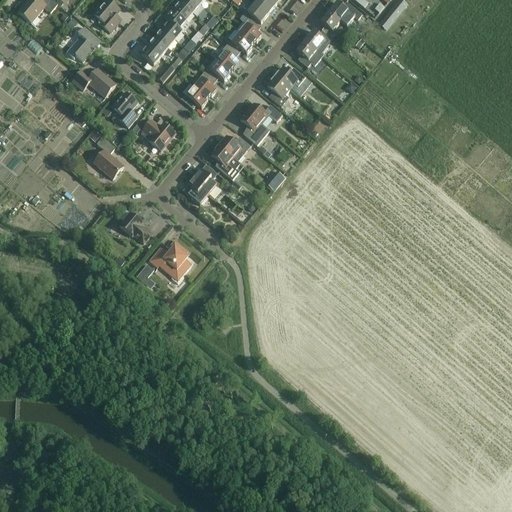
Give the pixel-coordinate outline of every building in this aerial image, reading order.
[(50,16),(58,7),(49,0),(42,0),(40,3),(37,0),(30,0),(18,15),(31,26),(44,11),(50,16)] [(193,16),(200,8),(190,0),(184,0),(180,5),(193,16)] [(268,17),(276,7),(267,0),(260,0),(255,6),(268,17)] [(362,2),(364,0),(354,0),(353,2),(364,11),(368,6),(362,2)] [(64,5),(59,1),(56,5),(61,9),(64,5)] [(392,11),(384,20),(391,27),(407,8),(400,1),(392,11)] [(110,35),(119,25),(114,21),(114,19),(120,13),(107,2),(94,17),(99,22),(98,23),(98,25),(110,35)] [(186,24),(193,16),(180,5),(173,13),(186,24)] [(261,26),(268,17),(255,6),(247,15),(261,26)] [(343,9),(337,6),(329,16),(340,25),(347,30),(355,20),(358,23),(362,19),(346,6),(343,9)] [(380,6),(375,12),(379,15),(384,9),(380,6)] [(179,33),(179,32),(186,24),(173,13),(166,22),(169,24),(179,33)] [(332,35),(340,25),(329,16),(329,15),(320,26),(326,30),(322,34),(331,42),(335,37),(332,35)] [(244,19),(241,23),(245,26),(249,21),(245,18),(244,19)] [(213,20),(208,25),(213,30),(218,24),(213,20)] [(73,21),(68,27),(72,31),(77,25),(73,21)] [(260,30),(249,21),(245,26),(247,28),(239,36),(254,48),(256,45),(256,46),(262,39),(261,39),(256,35),(260,30)] [(182,35),(179,32),(179,33),(169,24),(162,32),(175,43),(182,35)] [(203,39),(210,31),(205,27),(198,35),(199,36),(203,39)] [(83,65),(95,51),(90,47),(90,45),(95,40),(84,30),(78,38),(80,39),(67,55),(74,62),(76,59),(83,65)] [(168,52),(175,43),(162,32),(155,41),(168,52)] [(327,47),(331,42),(322,34),(318,39),(313,35),(305,44),(316,54),(321,58),(329,49),(327,47)] [(196,47),(203,39),(199,36),(196,40),(193,44),(196,47)] [(251,50),(254,48),(239,36),(232,45),(230,43),(226,48),(238,57),(241,53),(246,57),(252,51),(251,50)] [(172,54),(168,52),(155,41),(148,49),(161,60),(165,55),(169,58),(172,54)] [(359,52),(365,45),(361,42),(355,49),(359,52)] [(185,49),(191,53),(195,48),(189,43),(185,49)] [(321,58),(316,54),(305,44),(297,54),(302,59),(298,63),(307,71),(311,66),(314,69),(322,59),(321,58)] [(238,57),(226,48),(223,46),(220,49),(223,52),(222,53),(224,55),(217,63),(231,75),(233,72),(234,73),(239,66),(234,62),(238,57)] [(154,68),(161,60),(148,49),(141,57),(154,68)] [(182,63),(188,55),(183,51),(177,59),(178,60),(182,63)] [(175,71),(182,63),(178,60),(171,69),(175,71)] [(229,77),(231,75),(217,63),(210,72),(208,70),(204,75),(215,85),(219,80),(223,84),(224,85),(230,78),(229,77)] [(175,71),(171,69),(170,67),(162,77),(158,82),(162,86),(175,71)] [(275,80),(290,93),(294,87),(298,90),(306,81),(296,72),(291,78),(283,71),(279,75),(275,80)] [(105,101),(116,88),(98,72),(91,80),(83,72),(72,85),(83,94),(89,87),(105,101)] [(211,89),(215,85),(204,75),(200,80),(202,82),(194,90),(208,102),(210,100),(211,100),(217,93),(216,93),(211,89)] [(314,75),(307,83),(314,88),(321,80),(314,75)] [(271,85),(267,90),(276,97),(271,102),(281,110),(289,101),(285,98),(290,93),(275,80),(271,85)] [(350,85),(346,91),(352,96),(356,90),(350,85)] [(130,86),(129,97),(136,98),(138,87),(130,86)] [(206,104),(208,102),(194,90),(187,99),(185,97),(181,102),(192,112),(196,107),(201,111),(201,112),(207,105),(206,104)] [(130,114),(138,106),(125,95),(112,110),(121,118),(118,122),(129,131),(130,130),(131,131),(134,127),(133,126),(138,121),(130,114)] [(247,114),(261,126),(268,118),(276,125),(282,118),(270,108),(264,115),(254,106),(247,114)] [(332,118),(325,112),(321,117),(328,123),(332,118)] [(270,133),(261,126),(247,114),(240,123),(250,132),(244,139),(257,149),(270,133)] [(159,152),(161,154),(175,137),(163,127),(160,131),(151,123),(143,134),(141,137),(149,144),(155,149),(155,150),(158,153),(159,152)] [(95,145),(101,139),(95,133),(89,140),(95,145)] [(108,140),(113,145),(117,141),(111,136),(108,140)] [(218,148),(234,161),(238,155),(243,159),(251,149),(240,140),(234,146),(226,139),(218,148)] [(115,151),(103,140),(97,147),(104,154),(93,166),(113,182),(124,170),(110,158),(115,151)] [(121,146),(118,150),(123,155),(127,151),(121,146)] [(229,167),(234,161),(218,148),(211,158),(219,165),(215,169),(226,179),(233,170),(229,167)] [(261,149),(258,152),(264,157),(267,153),(261,149)] [(202,191),(209,197),(217,188),(211,183),(217,177),(206,167),(201,173),(200,171),(193,179),(204,189),(202,191)] [(200,208),(209,197),(202,191),(204,189),(193,179),(186,187),(188,188),(183,194),(200,208)] [(75,195),(80,187),(74,183),(69,192),(75,195)] [(242,189),(236,183),(231,188),(238,193),(242,189)] [(226,184),(223,188),(227,192),(231,187),(226,184)] [(258,210),(251,205),(246,212),(252,217),(258,210)] [(130,216),(119,229),(132,240),(133,238),(143,247),(151,237),(141,229),(143,227),(130,216)] [(179,235),(173,242),(176,245),(183,238),(179,235)] [(161,251),(150,264),(157,270),(160,266),(163,269),(161,270),(173,280),(171,281),(178,287),(183,280),(182,279),(191,268),(185,263),(186,261),(184,259),(187,255),(174,245),(168,252),(171,255),(169,258),(161,251)] [(125,264),(119,259),(115,264),(121,269),(125,264)] [(147,268),(136,280),(143,286),(154,273),(147,268)]
